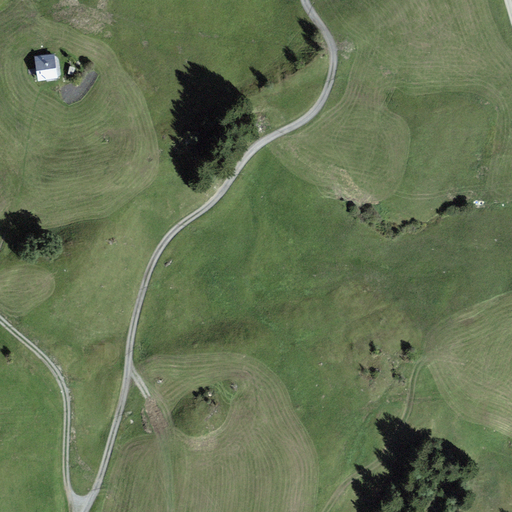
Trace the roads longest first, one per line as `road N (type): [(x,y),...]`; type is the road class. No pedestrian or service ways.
road 1 (track): [(82,511),(101,478),(159,244),(212,200),(255,146),(307,120),(328,93),(330,43),(304,0)]
road 2 (track): [(0,318),(56,370),(67,403),(72,511)]
